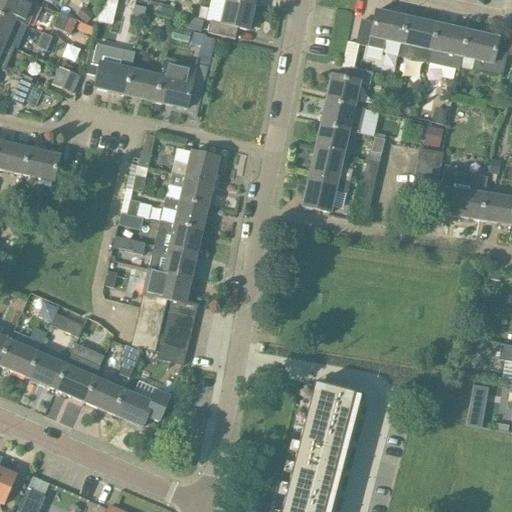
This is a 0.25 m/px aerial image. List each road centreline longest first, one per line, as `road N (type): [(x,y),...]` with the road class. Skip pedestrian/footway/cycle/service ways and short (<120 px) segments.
road 1 (residential): [(201,507),(273,151)]
road 2 (residential): [(273,151),(140,123),(51,132),(0,121)]
road 3 (residential): [(201,507),(0,419)]
road 4 (residential): [(273,151),(300,0)]
